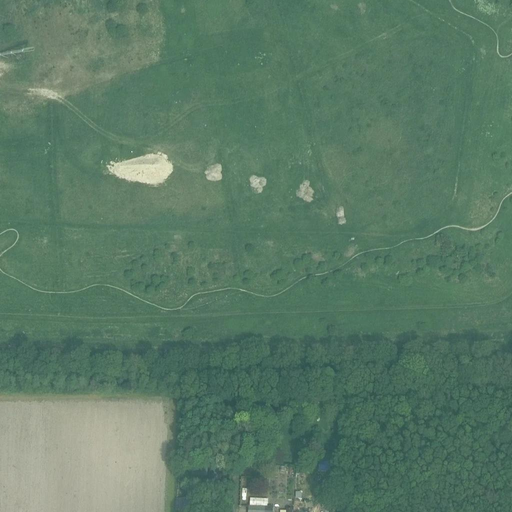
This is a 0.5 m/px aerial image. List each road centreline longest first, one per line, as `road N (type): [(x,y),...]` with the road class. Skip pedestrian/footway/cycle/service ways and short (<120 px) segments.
road 1 (track): [(511,328),(294,343),(258,336),(0,335)]
road 2 (track): [(511,343),(215,361),(0,355)]
